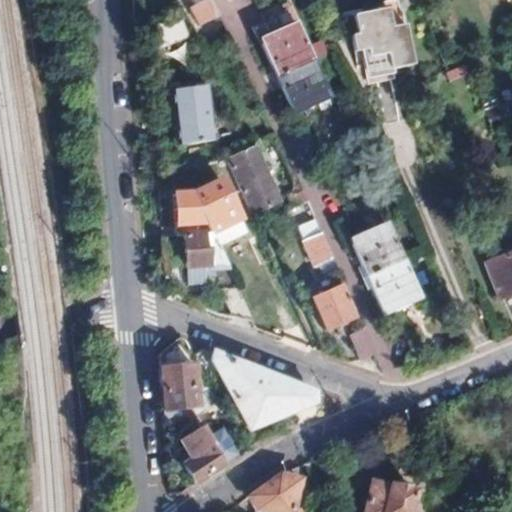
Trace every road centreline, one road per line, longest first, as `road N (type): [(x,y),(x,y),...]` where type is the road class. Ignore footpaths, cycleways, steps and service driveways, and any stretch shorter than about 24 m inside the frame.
road 1 (residential): [(131,310),(103,0)]
road 2 (residential): [(131,310),(153,311),(391,407)]
road 3 (residential): [(192,511),(283,455),(391,407)]
road 4 (residential): [(141,511),(131,310)]
road 5 (residential): [(0,329),(131,310)]
road 6 (residential): [(511,358),(391,407)]
